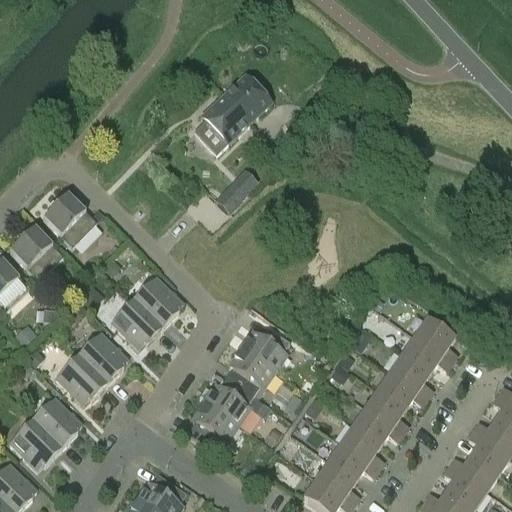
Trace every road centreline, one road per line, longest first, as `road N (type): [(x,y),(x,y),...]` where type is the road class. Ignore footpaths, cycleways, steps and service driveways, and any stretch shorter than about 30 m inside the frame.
road 1 (residential): [(0,220),(61,159),(221,317)]
road 2 (residential): [(396,511),(495,365)]
road 3 (unclassified): [(511,114),(408,0)]
road 4 (residential): [(141,440),(220,336),(221,317)]
road 5 (residential): [(243,511),(141,440)]
